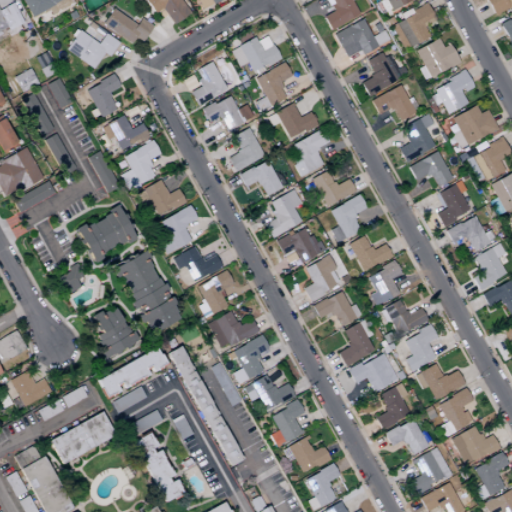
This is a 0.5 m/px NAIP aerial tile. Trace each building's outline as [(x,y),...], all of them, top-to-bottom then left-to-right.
[(178,0),(159,0),(148,8),(152,14),(160,9),(171,25),(188,13),(178,0)] [(349,0),(335,0),(326,4),(330,12),(321,16),(327,29),(357,17),(349,0)] [(0,30),(5,29),(8,36),(22,29),(9,2),(0,6),(0,30)] [(400,34),(406,47),(426,38),(421,27),(432,21),(424,3),(400,14),(402,19),(389,26),(394,36),(400,34)] [(108,11),(100,28),(130,42),(132,37),(141,42),(149,25),(137,19),(135,24),(108,11)] [(511,16),(497,24),(506,42),(511,38),(511,16)] [(331,33),(342,58),(358,51),(359,54),(374,48),(362,20),(331,33)] [(64,50),(94,71),(114,41),(103,34),(96,44),(77,31),(64,50)] [(277,61),(266,36),(253,41),(252,39),(227,49),(235,67),(244,63),(248,74),(277,61)] [(412,51),(420,67),(415,69),(422,81),(456,63),(447,45),(440,48),(435,39),(412,51)] [(387,51),(364,62),(371,76),(357,83),(363,96),(400,77),(387,51)] [(200,86),(187,92),(193,105),(223,92),(209,62),(192,70),(200,86)] [(288,76),(281,63),(252,78),(267,107),(283,98),(275,83),(288,76)] [(35,85),(28,69),(11,76),(18,92),(35,85)] [(443,114),(464,104),(459,93),(470,88),(463,74),(426,91),(432,104),(438,102),(443,114)] [(105,93),(117,87),(111,75),(83,90),(97,118),(114,110),(105,93)] [(44,85),(56,108),(68,102),(55,78),(44,85)] [(367,101),(375,116),(390,108),(396,121),(412,113),(398,85),(367,101)] [(49,129),(29,94),(18,100),(38,135),(49,129)] [(224,131),(250,118),(243,105),(234,110),(226,96),(199,110),(205,123),(217,117),(224,131)] [(477,114),(473,106),(446,119),(460,147),(494,130),(484,110),(477,114)] [(431,148),(422,128),(430,124),(425,115),(400,127),(407,143),(395,149),(401,163),(431,148)] [(110,137),(118,152),(146,137),(139,123),(128,129),(120,116),(98,128),(105,140),(110,137)] [(0,153),(15,147),(3,118),(0,119),(0,153)] [(231,135),(237,152),(225,157),(230,170),(259,159),(248,128),(231,135)] [(320,166),(312,149),(325,143),(319,130),(289,144),(297,161),(290,164),(296,177),(320,166)] [(41,140),(59,177),(75,169),(72,162),(68,163),(53,134),(41,140)] [(120,156),(127,171),(117,175),(125,191),(153,178),(144,161),(157,155),(150,141),(120,156)] [(502,171),(497,159),(506,154),(500,141),(464,157),(476,183),(502,171)] [(0,160),(0,197),(1,198),(39,179),(24,149),(0,160)] [(405,167),(412,181),(427,174),(434,187),(449,179),(434,152),(405,167)] [(112,189),(96,153),(86,157),(102,194),(112,189)] [(262,196),(278,189),(266,161),(235,173),(241,187),(256,181),(262,196)] [(308,179),(322,207),(352,193),(345,179),(332,186),(324,171),(308,179)] [(511,176),(510,173),(487,184),(501,212),(511,206),(511,176)] [(165,194),(158,180),(135,192),(141,204),(146,202),(154,217),(182,202),(175,189),(165,194)] [(15,213),(52,195),(46,182),(9,200),(15,213)] [(457,193),(463,191),(458,182),(435,193),(442,209),(433,214),(439,226),(467,213),(457,193)] [(268,237),(298,224),(291,207),(297,205),(291,191),(266,202),(273,219),(262,224),(268,237)] [(333,243),(357,231),(350,215),(363,209),(356,196),(326,210),(334,227),(327,230),(333,243)] [(162,254),(188,242),(180,226),(194,220),(187,206),(157,221),(165,238),(156,243),(162,254)] [(74,228),(87,259),(131,240),(117,209),(74,228)] [(492,241),(487,231),(480,234),(472,217),(442,230),(448,243),(462,237),(468,251),(492,241)] [(273,242),(284,264),(294,259),(296,263),(320,252),(312,234),(305,237),(301,228),(273,242)] [(388,258),(382,244),(369,251),(362,236),(345,244),(359,272),(388,258)] [(503,276),(494,259),(502,255),(496,244),(470,258),(478,272),(468,277),(475,290),(503,276)] [(212,255),(199,262),(192,247),(168,258),(174,270),(182,266),(189,281),(218,268),(212,255)] [(114,265),(135,314),(156,305),(155,303),(165,299),(145,252),(114,265)] [(305,300),(334,287),(327,273),(332,271),(326,256),(301,268),(308,285),(300,289),(305,300)] [(372,307),(396,295),(388,280),(398,274),(392,261),(364,277),(372,292),(366,296),(372,307)] [(75,280),(80,278),(74,264),(65,268),(67,272),(53,278),(60,296),(78,289),(75,280)] [(195,306),(201,318),(223,307),(216,292),(230,285),(223,271),(193,286),(201,303),(195,306)] [(511,312),(511,289),(508,280),(478,295),(484,307),(498,301),(505,316),(511,312)] [(315,319),(325,315),(332,329),(358,316),(352,304),(346,307),(339,292),(309,306),(315,319)] [(177,321),(169,300),(139,312),(147,333),(177,321)] [(387,321),(395,336),(424,321),(418,309),(405,315),(397,300),(377,310),(383,323),(387,321)] [(89,318),(97,334),(92,336),(103,359),(135,343),(129,332),(125,334),(112,307),(89,318)] [(217,350),(255,332),(249,320),(235,327),(228,312),(204,323),(217,350)] [(341,367),(371,351),(363,336),(368,334),(361,320),(340,331),(348,346),(334,353),(341,367)] [(400,340),(408,356),(401,360),(407,372),(432,359),(424,343),(434,338),(427,326),(400,340)] [(0,363),(23,350),(12,331),(0,337),(0,363)] [(261,371),(253,355),(266,349),(259,336),(229,350),(238,369),(230,373),(235,383),(261,371)] [(224,468),(238,461),(181,345),(167,352),(224,468)] [(93,378),(102,397),(164,368),(155,349),(93,378)] [(345,370),(351,384),(363,378),(370,392),(393,381),(381,354),(345,370)] [(461,385),(453,370),(439,378),(432,364),(411,375),(419,390),(424,387),(431,400),(461,385)] [(13,409),(48,394),(41,379),(29,385),(23,372),(6,380),(15,399),(10,402),(13,409)] [(283,384),(279,374),(267,379),(272,389),(283,384)] [(291,397),(285,384),(271,391),(264,376),(240,387),(247,402),(255,398),(261,411),(291,397)] [(405,417),(397,399),(404,396),(398,384),(375,395),(383,412),(373,417),(378,429),(405,417)] [(63,407),(83,398),(79,387),(58,396),(63,407)] [(107,403),(113,413),(142,397),(137,387),(107,403)] [(434,405),(444,422),(436,427),(442,437),(468,421),(460,407),(469,401),(462,389),(434,405)] [(34,409),(38,420),(59,412),(55,401),(34,409)] [(266,415),(275,431),(267,435),(273,447),(299,434),(290,418),(300,413),(294,401),(266,415)] [(56,462),(111,439),(101,415),(46,437),(56,462)] [(137,437),(143,426),(130,419),(124,429),(137,437)] [(424,448),(411,419),(381,433),(387,447),(401,440),(407,455),(424,448)] [(478,440),(473,427),(447,438),(459,465),(495,450),(489,435),(478,440)] [(180,494),(172,477),(170,478),(149,433),(131,441),(160,503),(180,494)] [(320,447),(309,452),(303,438),(279,449),(285,462),(291,459),(298,473),(326,460),(320,447)] [(10,457),(40,511),(63,511),(68,510),(32,445),(10,457)] [(409,459),(416,476),(407,480),(412,493),(447,478),(435,448),(409,459)] [(470,468),(479,486),(472,489),(478,500),(501,488),(493,471),(503,466),(497,454),(470,468)] [(309,511),(332,499),(324,483),(336,476),(330,464),(301,479),(310,498),(304,501),(309,511)] [(2,478),(9,490),(11,489),(15,496),(22,492),(12,473),(2,478)] [(457,511),(460,511),(445,483),(416,498),(423,511),(425,511),(439,505),(442,511),(457,511)] [(511,511),(511,501),(507,490),(479,504),(483,511),(511,511)] [(20,511),(33,511),(26,497),(16,503),(20,511)] [(202,511),(225,511),(221,502),(202,511)] [(356,511),(356,510),(352,511),(342,511),(338,502),(317,511),(356,511)]
